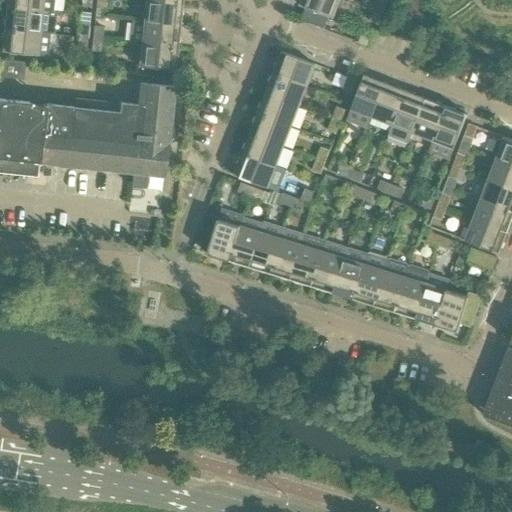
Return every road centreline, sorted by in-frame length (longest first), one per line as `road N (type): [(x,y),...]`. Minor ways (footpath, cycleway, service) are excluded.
road 1 (residential): [(0,249),(132,264),(478,368),(511,273)]
road 2 (residential): [(511,113),(270,24)]
road 3 (primary): [(222,511),(0,463)]
road 4 (residential): [(214,166),(270,24)]
